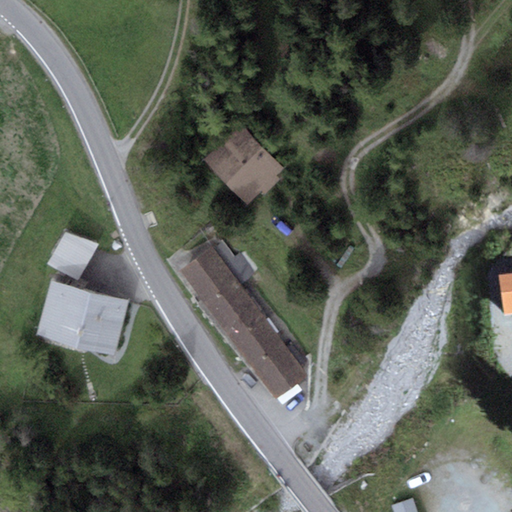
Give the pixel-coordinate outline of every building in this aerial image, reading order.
[(285,169),(241,125),(203,162),(247,207),(285,169)] [(96,246),(64,229),(46,264),(77,281),(96,246)] [(214,247),(212,245),(179,270),(276,399),(307,376),(238,284),(253,273),(240,255),(236,258),(223,241),(214,247)] [(128,301),(50,281),(36,335),(113,355),(128,301)] [(511,281),(498,284),(505,324),(511,322),(511,281)] [(417,511),(412,498),(391,506),(393,511),(417,511)]
